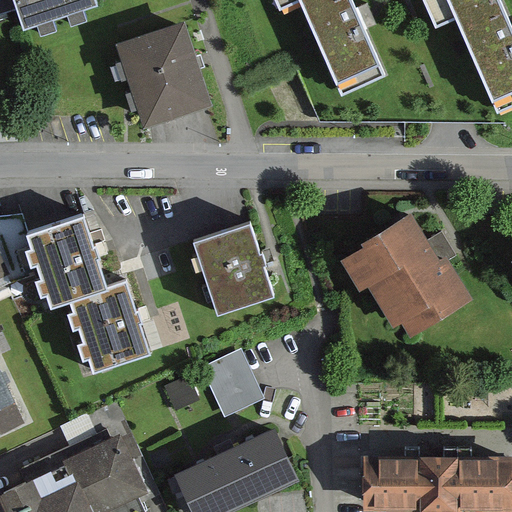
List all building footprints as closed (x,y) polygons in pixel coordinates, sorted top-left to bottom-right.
[(0,0),(0,14),(16,10),(12,0),(0,0)] [(92,0),(12,0),(16,10),(20,24),(93,1),(92,0)] [(353,0),(277,0),(280,4),(289,0),(302,0),(340,88),(383,69),(353,0)] [(511,22),(502,0),(427,0),(437,22),(458,14),(498,106),(511,99),(511,22)] [(207,97),(182,19),(125,38),(151,115),(207,97)] [(411,209),(345,245),(362,277),(372,272),(396,315),(408,308),(416,324),(468,295),(437,239),(430,243),(411,209)] [(0,215),(0,287),(12,283),(38,274),(36,268),(31,269),(25,251),(30,250),(26,235),(29,234),(22,214),(0,215)] [(29,234),(26,235),(30,250),(25,251),(31,269),(36,268),(38,274),(40,280),(35,282),(40,299),(47,297),(51,309),(70,304),(110,290),(86,216),(29,234)] [(251,225),(193,243),(218,317),(274,298),(251,225)] [(110,290),(70,304),(73,313),(67,315),(73,333),(79,331),(83,343),(77,345),(83,363),(89,360),(94,374),(150,355),(126,285),(110,290)] [(201,368),(225,417),(264,398),(241,349),(201,368)] [(0,369),(0,434),(25,423),(5,380),(0,369)] [(275,429),(175,475),(188,503),(192,511),(235,511),(300,482),(288,456),(275,429)] [(64,466),(0,495),(0,501),(5,511),(145,511),(139,497),(148,493),(121,434),(62,461),(64,466)] [(416,450),(368,450),(368,501),(415,501),(416,450)] [(463,450),(416,450),(415,501),(462,501),(463,450)] [(510,450),(463,450),(462,501),(510,501),(510,450)]
